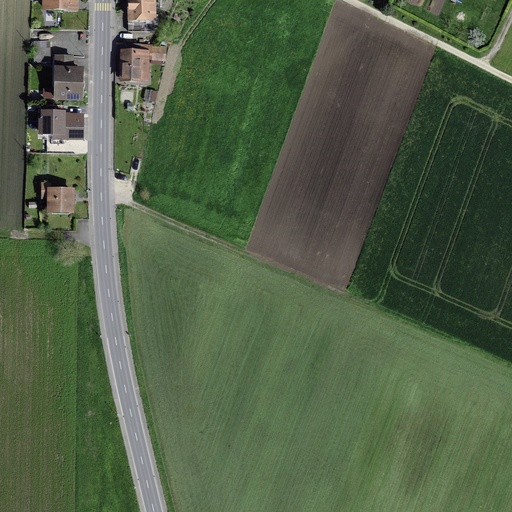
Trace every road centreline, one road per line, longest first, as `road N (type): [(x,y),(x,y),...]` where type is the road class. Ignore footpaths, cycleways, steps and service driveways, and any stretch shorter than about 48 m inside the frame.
road 1 (secondary): [(103,0),(104,257),(153,511)]
road 2 (track): [(101,197),(128,201),(511,365)]
road 3 (track): [(348,0),(511,82)]
